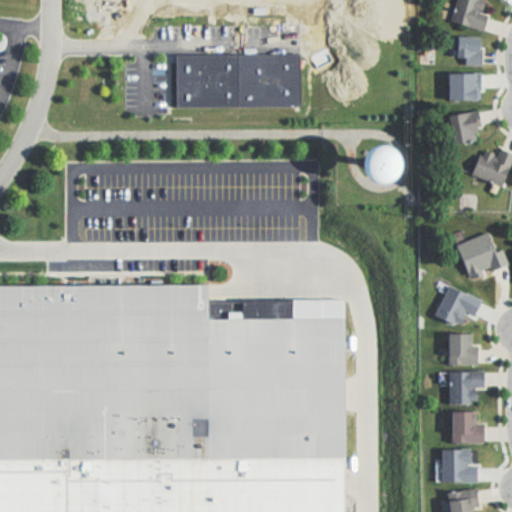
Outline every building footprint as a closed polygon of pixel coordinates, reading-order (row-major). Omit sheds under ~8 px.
[(449,0),(444,23),(478,31),(484,0),(449,0)] [(476,37),(447,37),(447,66),(476,66),(476,37)] [(175,53),(175,105),(299,105),(298,52),(175,53)] [(446,108),(480,107),(479,73),(445,75),(446,108)] [(451,123),(451,138),(464,138),(464,123),(451,123)] [(502,178),(511,180),(511,150),(502,178)] [(465,173),(491,187),(501,168),(476,154),(465,173)] [(371,156),(367,166),(378,171),(383,162),(371,156)] [(0,511),(0,277),(209,277),(209,309),(345,313),(341,511),(0,511)] [(471,333),(440,333),(440,366),(471,366),(471,333)] [(478,389),(478,371),(441,371),(441,404),(472,404),(472,389),(478,389)] [(443,411),(443,444),(479,444),(479,425),(465,425),(465,411),(443,411)] [(444,499),(447,511),(465,511),(471,510),(466,493),(444,499)]
